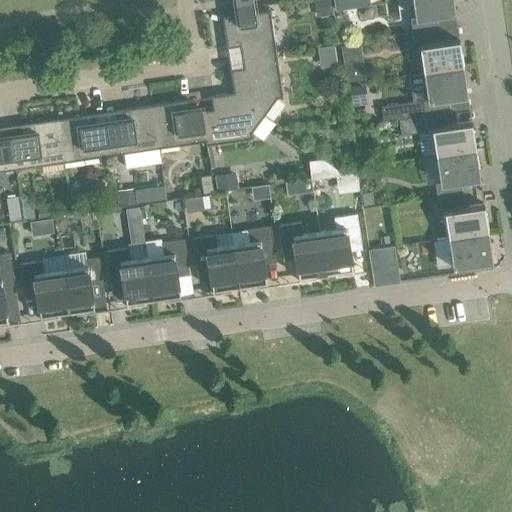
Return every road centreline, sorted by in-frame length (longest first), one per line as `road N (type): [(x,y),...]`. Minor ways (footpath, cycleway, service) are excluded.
road 1 (residential): [(0,358),(511,283)]
road 2 (residential): [(188,0),(190,59),(168,74),(0,97)]
road 3 (residential): [(511,175),(486,0)]
